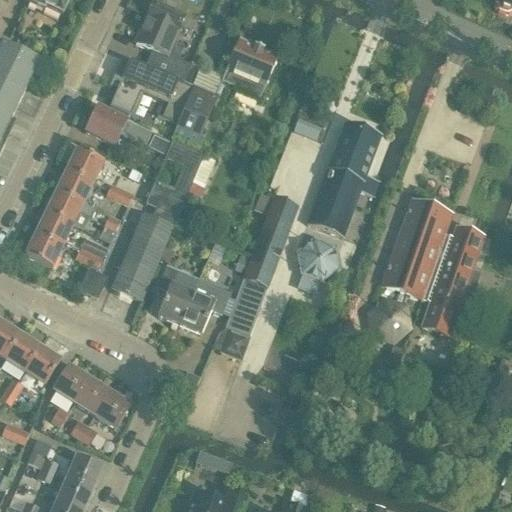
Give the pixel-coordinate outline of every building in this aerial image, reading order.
[(26,0),(24,4),(42,13),(43,10),(61,18),(69,0),(26,0)] [(511,0),(500,0),(497,9),(498,9),(498,12),(506,15),(508,14),(511,15),(511,0)] [(181,86),(188,69),(176,63),(182,50),(172,45),(183,21),(153,7),(135,47),(155,56),(148,72),(181,86)] [(189,69),(188,69),(181,86),(192,91),(177,128),(173,141),(194,150),(195,148),(211,111),(215,113),(226,88),(238,92),(237,93),(260,103),(277,60),(238,44),(223,81),(200,72),(189,67),(189,69)] [(11,123),(15,116),(38,65),(2,48),(0,51),(0,149),(7,135),(6,134),(11,123)] [(181,86),(148,72),(121,61),(112,84),(119,87),(111,108),(134,118),(143,98),(167,108),(161,122),(177,128),(192,91),(181,86)] [(144,150),(151,137),(126,125),(97,110),(85,135),(114,150),(120,138),(144,150)] [(373,199),(379,183),(366,179),(380,140),(344,127),(307,227),(343,241),(360,194),(373,199)] [(169,146),(153,138),(147,150),(163,158),(169,146)] [(194,150),(173,141),(164,162),(183,170),(173,193),(154,185),(145,208),(156,213),(152,222),(142,218),(111,292),(141,305),(159,262),(164,250),(172,231),(173,231),(206,153),(195,148),(194,150)] [(92,186),(103,164),(77,152),(66,173),(92,186)] [(141,177),(131,172),(127,181),(137,186),(141,177)] [(82,207),(92,186),(66,173),(56,194),(82,207)] [(126,211),(132,199),(110,189),(104,200),(126,211)] [(88,222),(93,213),(82,207),(56,194),(46,215),(72,228),(77,217),(88,222)] [(219,333),(213,351),(220,354),(219,357),(240,365),(257,317),(297,210),(273,202),(250,262),(244,278),(233,308),(224,335),(219,333)] [(444,239),(447,231),(451,220),(410,205),(381,289),(422,303),(444,239)] [(62,249),(72,228),(46,215),(35,236),(62,249)] [(113,237),(119,225),(108,219),(102,231),(113,237)] [(452,242),(444,239),(422,303),(429,306),(421,330),(448,339),(461,303),(468,305),(478,277),(471,274),(483,242),(456,232),(452,242)] [(51,271),(62,249),(35,236),(25,258),(51,271)] [(295,257),(299,280),(321,287),(338,273),(334,250),(313,242),(295,257)] [(97,273),(102,262),(106,253),(85,243),(80,252),(75,262),(97,273)] [(164,250),(159,262),(168,266),(173,254),(164,250)] [(244,278),(250,262),(240,258),(234,274),(244,278)] [(179,329),(192,297),(181,292),(187,278),(166,269),(156,291),(167,296),(157,320),(179,329)] [(96,303),(105,284),(89,276),(79,294),(96,303)] [(198,283),(192,297),(179,329),(200,339),(211,314),(222,319),(231,297),(198,283)] [(0,360),(4,363),(20,338),(0,325),(0,360)] [(24,376),(39,351),(20,338),(4,363),(24,376)] [(44,389),(47,384),(60,364),(39,351),(24,376),(44,389)] [(511,396),(511,367),(499,363),(491,390),(511,396)] [(73,407),(89,383),(68,370),(53,394),(73,407)] [(199,381),(187,376),(182,387),(194,392),(199,381)] [(6,393),(15,399),(22,389),(12,383),(6,393)] [(93,420),(109,395),(89,383),(73,407),(93,420)] [(6,393),(0,401),(0,403),(9,410),(15,399),(6,393)] [(114,433),(129,408),(109,395),(93,420),(114,433)] [(60,430),(67,417),(58,412),(50,424),(60,430)] [(79,443),(87,430),(78,425),(70,437),(79,443)] [(6,428),(1,438),(12,443),(16,432),(6,428)] [(88,448),(96,436),(87,430),(79,443),(88,448)] [(16,432),(12,443),(23,448),(28,437),(16,432)] [(43,461),(31,456),(26,466),(38,471),(43,461)] [(75,460),(64,485),(90,497),(101,472),(75,460)] [(54,478),(58,468),(44,462),(40,472),(54,478)] [(49,487),(54,478),(40,472),(36,481),(49,487)] [(0,493),(3,495),(8,483),(0,479),(0,493)] [(64,485),(53,509),(61,511),(83,511),(90,497),(64,485)] [(232,511),(237,499),(215,492),(212,503),(195,497),(190,511),(232,511)]
